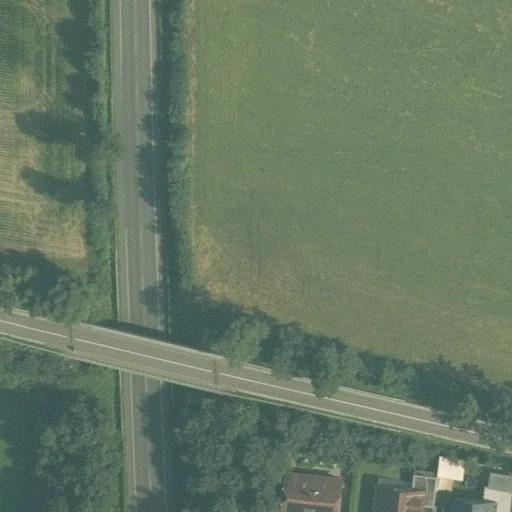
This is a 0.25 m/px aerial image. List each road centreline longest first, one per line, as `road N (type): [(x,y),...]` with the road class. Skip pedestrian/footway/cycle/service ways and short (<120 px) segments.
road 1 (tertiary): [(0,316),(511,439)]
road 2 (primary): [(132,0),(150,511)]
